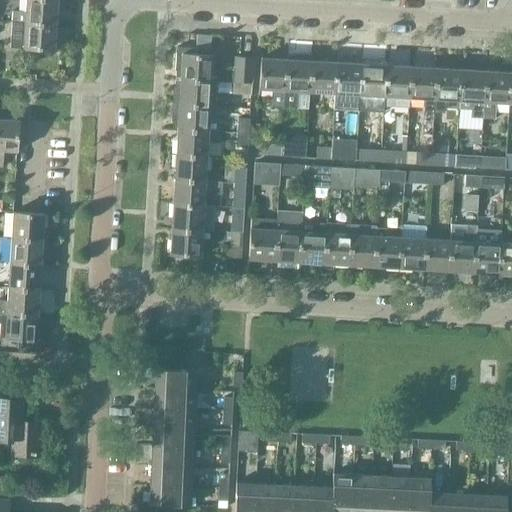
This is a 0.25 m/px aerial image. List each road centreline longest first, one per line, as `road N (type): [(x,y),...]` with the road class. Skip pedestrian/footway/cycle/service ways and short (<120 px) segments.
road 1 (residential): [(101,289),(511,316)]
road 2 (residential): [(155,0),(504,20),(511,11)]
road 3 (residential): [(101,289),(111,92)]
road 4 (residential): [(90,511),(97,377)]
